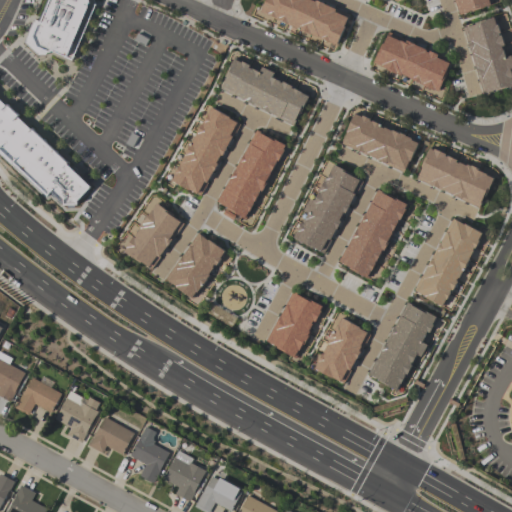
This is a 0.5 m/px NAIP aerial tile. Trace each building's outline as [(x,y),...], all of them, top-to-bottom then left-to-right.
[(23,42),(34,54),(38,55),(43,55),(44,52),(48,54),(52,51),(64,56),(63,58),(70,61),(95,5),(93,0),(48,0),(40,22),(33,19),(23,42)] [(313,0),(348,16),(343,27),(344,27),(336,45),(328,42),(328,43),(267,15),(267,14),(260,11),(264,0),(313,0)] [(488,0),(491,6),(471,13),(471,11),(459,16),(454,1),(455,0),(488,0)] [(482,95),(476,76),(478,75),(468,44),(467,44),(462,29),(473,25),(473,24),(494,17),(496,25),(497,25),(504,46),(502,47),(505,57),(511,56),(511,59),(511,70),(511,71),(511,73),(511,86),(495,91),(482,95)] [(131,41),(142,47),(148,38),(136,32),(131,41)] [(438,92),(434,90),(433,91),(422,86),(423,85),(401,75),(400,76),(384,70),(385,69),(373,63),(381,43),(383,44),(388,33),(451,61),(446,73),(438,92)] [(293,126),(279,119),(280,118),(220,90),(225,78),(224,78),(233,59),(240,63),(241,62),(249,66),(249,67),(259,72),(261,67),(273,73),(271,78),(291,87),(291,88),(309,96),(299,116),(298,115),(293,126)] [(77,205),(62,206),(63,202),(50,191),(46,196),(0,153),(0,100),(4,104),(6,102),(21,115),(18,118),(29,128),(30,125),(69,163),(67,164),(90,186),(77,201),(77,205)] [(239,125),(232,139),(231,138),(222,155),(223,156),(217,166),(216,166),(207,183),(208,184),(200,197),(189,191),(188,192),(169,182),(200,124),(201,125),(211,108),(229,118),(228,119),(239,125)] [(353,114),(345,132),(346,133),(341,145),(356,152),(356,151),(385,164),(385,165),(403,173),(408,161),(409,162),(418,144),(410,141),(411,139),(391,130),(390,132),(380,127),(381,125),(361,116),(361,118),(353,114)] [(216,202),(223,189),(224,189),(234,171),(236,171),(240,164),(239,163),(251,140),(250,139),(255,131),(267,137),(268,136),(286,146),(277,162),(271,171),(273,172),(261,193),(245,221),(226,210),(227,209),(216,202)] [(131,132),(125,143),(136,149),(142,138),(131,132)] [(429,149),(421,167),(422,168),(416,180),(431,186),(461,199),(460,200),(478,208),(484,196),(485,197),(493,179),(486,176),(486,175),(480,172),(481,171),(467,164),(466,167),(456,162),(457,160),(434,150),(433,151),(429,149)] [(324,254),(312,248),(311,249),(292,240),(300,224),(302,225),(308,215),(303,212),(309,199),(314,202),(319,192),(318,192),(323,182),(324,182),(332,165),(351,175),(350,176),(362,182),(354,196),(344,214),(345,215),(341,224),(339,223),(330,240),(331,241),(324,254)] [(338,262),(345,248),(346,248),(372,200),(371,199),(376,191),(388,198),(389,196),(408,206),(400,221),(399,221),(393,231),(394,231),(382,255),(381,255),(367,280),(348,270),(349,268),(338,262)] [(151,271),(140,263),(139,264),(123,252),(125,248),(132,237),(133,238),(139,229),(138,228),(146,216),(147,217),(152,211),(157,205),(174,216),(173,218),(179,222),(179,221),(183,224),(171,242),(170,242),(158,258),(159,259),(151,271)] [(452,219),(463,226),(464,225),(482,235),(469,260),(450,295),(442,309),(424,299),(424,297),(413,291),(420,277),(421,278),(449,228),(448,228),(452,219)] [(165,280),(197,234),(208,241),(208,240),(225,252),(220,259),(221,260),(215,267),(209,275),(210,276),(192,301),(174,288),(175,287),(165,280)] [(265,342),(292,292),(302,298),(302,297),(322,308),(309,333),(310,334),(303,347),(302,346),(295,360),(275,349),(276,347),(265,342)] [(406,303),(402,312),(403,312),(376,362),(375,361),(367,375),(378,381),(378,382),(397,393),(417,356),(420,358),(427,346),(423,344),(428,334),(430,334),(438,319),(418,308),(417,309),(406,303)] [(341,319),(359,328),(358,329),(370,335),(361,354),(359,353),(350,371),(344,384),(332,378),(331,379),(314,371),(318,363),(317,362),(321,355),(322,355),(327,345),(326,345),(336,325),(338,326),(341,319)] [(25,374),(16,390),(17,390),(10,403),(0,397),(0,353),(12,359),(9,365),(25,374)] [(50,413),(34,405),(28,416),(14,408),(22,394),(23,395),(32,378),(61,394),(50,413)] [(70,391),(81,397),(78,402),(84,405),(88,398),(99,404),(95,411),(97,412),(86,432),(87,433),(81,444),(66,436),(70,428),(54,420),(70,391)] [(87,446),(93,435),(94,435),(104,417),(133,434),(121,455),(106,446),(102,454),(87,446)] [(169,453),(159,471),(160,472),(153,484),(139,477),(145,465),(129,457),(145,427),(156,433),(153,439),(152,441),(155,442),(153,445),(169,453)] [(174,495),(178,488),(162,479),(177,451),(193,460),(190,464),(205,472),(194,491),(195,492),(189,503),(174,495)] [(0,507),(0,475),(14,482),(8,493),(0,507)] [(230,511),(214,503),(209,511),(202,511),(194,507),(201,493),(202,494),(211,477),(218,481),(219,479),(238,490),(238,491),(241,493),(230,511)] [(45,511),(7,511),(15,498),(14,498),(20,485),(35,494),(31,501),(47,510),(45,511)] [(238,511),(247,496),(277,511),(238,511)]
